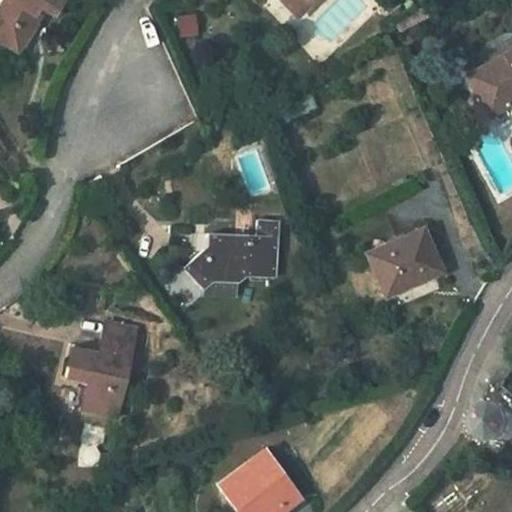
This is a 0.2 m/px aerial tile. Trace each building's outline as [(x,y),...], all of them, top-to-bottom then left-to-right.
[(0,41),(17,53),(39,17),(34,14),(39,6),(44,9),(53,15),(61,0),(1,0),(0,3),(0,41)] [(278,0),(297,19),(316,0),(278,0)] [(34,14),(39,17),(44,9),(39,6),(34,14)] [(174,36),(195,35),(193,13),(173,15),(174,36)] [(511,102),(511,50),(466,76),(488,115),(511,102)] [(309,96),(270,116),(275,127),(314,108),(309,96)] [(243,145),(258,195),(272,191),(256,141),(243,145)] [(274,276),(277,222),(257,221),(256,235),(194,233),(194,248),(203,248),(182,268),(203,290),(202,295),(235,297),(236,281),(245,274),(274,276)] [(379,258),(370,262),(385,296),(441,273),(424,234),(407,242),(387,251),(386,247),(376,252),(379,258)] [(385,245),(386,247),(387,251),(407,242),(405,236),(385,245)] [(379,258),(376,252),(367,256),(370,262),(379,258)] [(115,416),(134,329),(104,321),(97,354),(72,348),(66,377),(86,382),(81,409),(115,416)] [(511,411),(501,408),(493,423),(494,441),(511,438),(511,411)] [(262,448),(215,482),(237,511),(278,511),(299,497),(262,448)]
